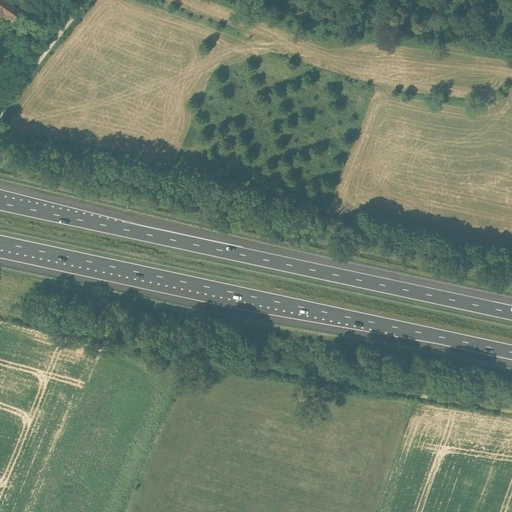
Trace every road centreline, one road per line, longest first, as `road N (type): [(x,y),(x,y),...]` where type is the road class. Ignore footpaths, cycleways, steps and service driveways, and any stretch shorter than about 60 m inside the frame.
road 1 (motorway): [(511,313),(0,203)]
road 2 (motorway): [(0,243),(511,353)]
road 3 (track): [(84,0),(0,125)]
